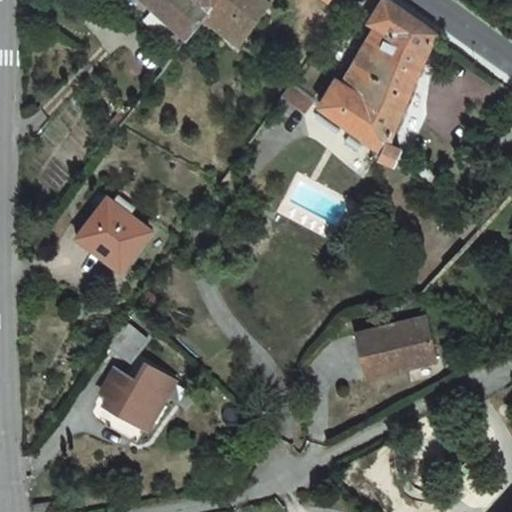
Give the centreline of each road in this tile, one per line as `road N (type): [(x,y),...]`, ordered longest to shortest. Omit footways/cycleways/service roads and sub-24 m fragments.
road 1 (unclassified): [(0,281),(3,40)]
road 2 (unclassified): [(9,511),(0,368)]
